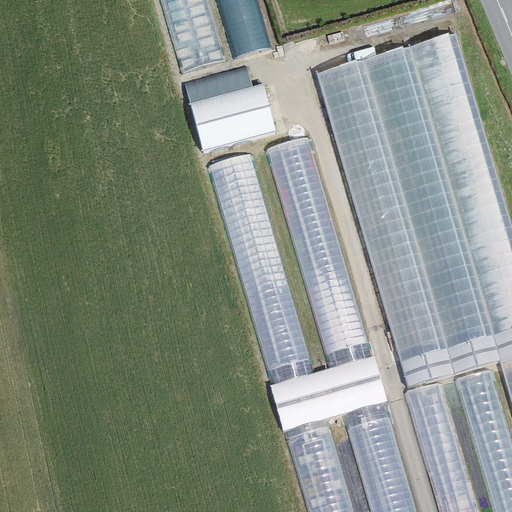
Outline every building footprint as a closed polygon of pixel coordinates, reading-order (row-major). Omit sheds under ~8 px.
[(256,0),(165,0),(187,80),(272,58),(256,0)] [(511,231),(456,32),(316,71),(400,369),(511,338),(511,231)] [(189,80),(201,148),(278,135),(270,85),(254,87),(251,70),(189,80)] [(411,511),(305,139),(205,168),(303,511),(411,511)] [(511,511),(511,365),(410,396),(444,511),(511,511)]
